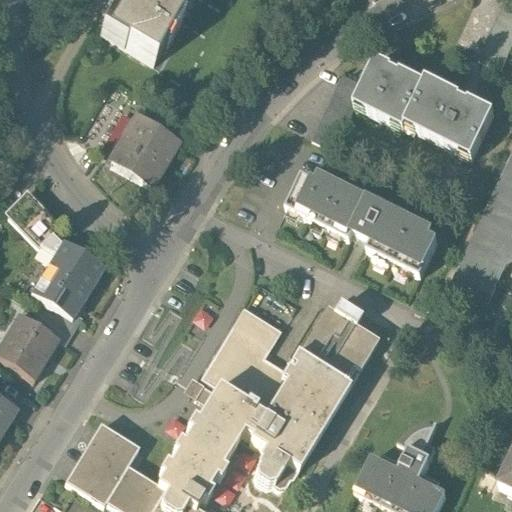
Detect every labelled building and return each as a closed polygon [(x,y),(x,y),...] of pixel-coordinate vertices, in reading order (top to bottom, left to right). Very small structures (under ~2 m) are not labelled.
[(154,70),(190,10),(172,0),(132,0),(123,17),(116,14),(100,42),(123,55),(125,53),(154,70)] [(172,0),(190,10),(195,0),(172,0)] [(500,75),(511,49),(511,1),(509,0),(478,65),(500,75)] [(363,90),(353,112),(402,136),(404,132),(424,90),(375,66),(363,90)] [(311,144),(332,155),(353,112),(363,90),(342,79),(311,144)] [(426,87),(424,90),(404,132),(471,163),(471,162),(492,119),(426,87)] [(175,150),(131,123),(116,147),(104,167),(148,194),(162,170),(175,150)] [(511,160),(449,293),(486,311),(506,270),(511,266),(511,160)] [(301,181),(285,215),(349,246),(352,239),(361,243),(370,247),(366,256),(420,282),(437,247),(429,243),(432,237),(319,183),(316,189),(301,181)] [(3,213),(40,251),(43,248),(58,257),(64,247),(53,236),(65,226),(27,191),(3,213)] [(58,257),(32,299),(58,315),(72,323),(77,315),(104,272),(64,247),(58,257)] [(100,430),(64,488),(102,511),(105,508),(110,511),(196,511),(201,504),(205,507),(211,497),(207,495),(211,489),(214,484),(219,486),(225,476),(221,473),(241,439),(250,444),(248,447),(263,456),(258,464),(258,466),(255,472),(256,475),(253,479),(255,486),(266,493),(272,491),(278,495),(284,493),(289,486),(292,485),(296,478),(344,400),(377,347),(354,333),(360,324),(337,310),(332,319),(325,315),(296,363),(295,362),(288,372),(293,375),(291,379),(286,377),(285,378),(263,364),(279,337),(242,315),(200,384),(216,394),(214,398),(203,392),(202,391),(198,397),(194,404),(195,404),(206,411),(196,427),(192,424),(185,435),(190,437),(182,449),(178,447),(171,457),(176,460),(169,471),(164,469),(158,479),(162,482),(157,491),(127,472),(138,454),(100,430)] [(58,315),(46,334),(60,343),(67,347),(84,320),(77,315),(72,323),(58,315)] [(21,319),(0,351),(0,364),(34,385),(60,343),(46,334),(21,319)] [(195,405),(195,404),(194,404),(198,397),(202,391),(203,392),(203,391),(192,383),(183,398),(195,405)] [(0,436),(3,439),(17,417),(0,405),(0,436)] [(438,488),(422,481),(434,452),(431,451),(427,449),(432,439),(427,436),(422,434),(417,437),(411,441),(406,447),(402,453),(406,455),(399,470),(383,462),(380,467),(371,464),(354,499),(381,511),(438,511),(445,499),(435,495),(438,488)] [(511,472),(500,498),(511,504),(511,472)]
